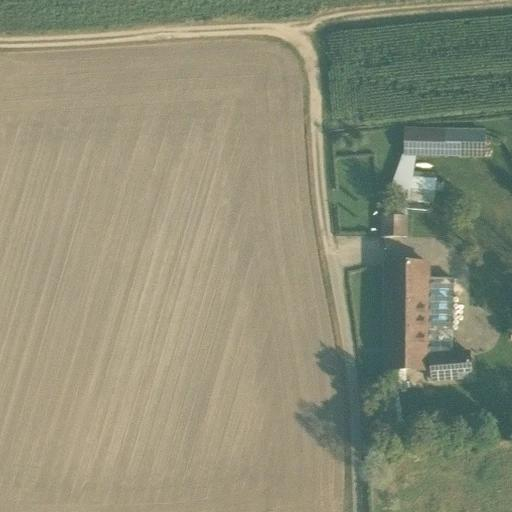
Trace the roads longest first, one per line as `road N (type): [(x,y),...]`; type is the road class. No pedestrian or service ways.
road 1 (track): [(0,41),(246,27),(287,39)]
road 2 (track): [(287,39),(309,59),(316,91),(329,282)]
road 3 (unclassified): [(354,511),(352,411),(329,282)]
